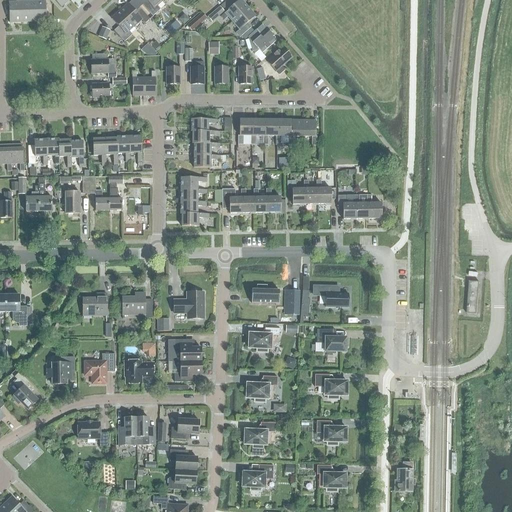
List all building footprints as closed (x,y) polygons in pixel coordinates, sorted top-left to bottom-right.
[(15,0),(15,2),(8,2),(9,23),(21,22),(20,2),(20,0),(15,0)] [(160,2),(159,0),(143,0),(145,2),(141,6),(152,17),(159,10),(156,6),(160,2)] [(232,21),(247,8),(240,0),(239,0),(220,16),(223,20),(228,16),(232,21)] [(44,1),(33,2),(33,22),(45,22),(45,1),(44,1)] [(25,2),(20,2),(21,22),(33,22),(33,2),(32,2),(25,2)] [(127,5),(119,12),(132,27),(140,20),(144,23),(148,19),(138,8),(134,12),(127,5)] [(224,12),(220,7),(207,17),(211,22),(224,12)] [(247,8),(232,21),(239,29),(235,33),(239,38),(244,33),(247,36),(253,30),(246,23),(254,16),(247,8)] [(132,27),(119,12),(110,20),(117,28),(113,32),(123,43),(132,35),(128,31),(132,27)] [(183,15),(178,18),(183,24),(184,23),(189,19),(185,15),(183,15)] [(199,16),(187,26),(191,31),(203,21),(202,20),(199,16)] [(174,32),(169,27),(164,31),(169,36),(174,32)] [(108,32),(101,28),(97,38),(104,41),(108,32)] [(273,36),(267,29),(260,35),(256,30),(247,37),(248,40),(245,41),(248,51),(251,50),(252,52),(257,48),(261,53),(275,41),(271,38),(273,36)] [(160,47),(155,41),(151,45),(155,50),(160,47)] [(218,43),(208,43),(208,55),(218,55),(218,43)] [(157,54),(147,44),(141,50),(146,55),(154,56),(157,54)] [(292,57),(283,48),(278,52),(278,51),(273,55),(274,56),(267,62),(275,72),(276,72),(278,75),(279,75),(284,71),(284,69),(281,66),(292,57)] [(261,53),(252,61),(256,66),(265,57),(261,53)] [(106,61),(105,61),(100,61),(91,61),(90,61),(90,74),(107,74),(107,61),(106,61)] [(202,62),(194,62),(190,66),(189,69),(189,85),(202,85),(202,68),(202,62)] [(227,68),(214,68),(214,85),(227,85),(227,68)] [(251,85),(250,68),(238,68),(238,85),(251,85)] [(262,68),(256,70),(259,81),(265,80),(262,68)] [(178,85),(178,69),(165,69),(165,85),(178,85)] [(143,97),(143,79),(135,79),(135,72),(131,73),(131,97),(143,97)] [(150,79),(143,79),(143,97),(155,97),(155,73),(150,73),(150,79)] [(108,98),(108,85),(91,85),(91,98),(108,98)] [(226,117),(225,129),(235,129),(235,117),(226,117)] [(207,132),(207,125),(215,125),(215,120),(190,120),(190,132),(191,132),(207,132)] [(251,137),(251,121),(239,120),(238,136),(237,136),(237,145),(242,145),(242,136),(250,136),(251,137)] [(264,121),(251,121),(251,137),(250,136),(249,145),(255,145),(255,137),(262,137),(264,137),(264,121)] [(268,137),(275,137),(276,137),(276,121),(264,121),(264,137),(262,137),(262,145),(267,146),(268,137)] [(289,137),(289,121),(276,121),(276,137),(275,137),(275,146),(280,146),(280,137),(287,137),(289,137)] [(293,137),(302,137),(302,121),(289,121),(289,137),(287,137),(287,146),(293,146),(293,137)] [(315,121),(302,121),(302,137),(311,137),(311,146),(316,146),(316,137),(315,137),(315,121)] [(207,132),(191,132),(191,144),(193,144),(208,144),(208,136),(219,136),(219,132),(207,132)] [(129,162),(129,154),(128,137),(116,138),(116,139),(117,139),(117,154),(124,154),(124,162),(129,162)] [(128,137),(129,154),(136,153),(136,162),(141,162),(140,137),(128,137)] [(105,166),(105,156),(105,139),(92,140),(92,156),(100,156),(100,167),(105,166)] [(117,139),(116,139),(105,139),(105,156),(113,156),(113,166),(117,166),(117,154),(117,139)] [(47,165),(46,157),(46,140),(33,140),(33,146),(27,146),(28,164),(34,164),(34,157),(42,157),(43,165),(47,165)] [(58,140),(46,140),(46,157),(54,157),(55,165),(59,165),(59,158),(58,157),(58,141),(58,140)] [(69,140),(58,141),(58,157),(59,158),(66,157),(66,168),(71,168),(70,157),(69,142),(69,140)] [(82,142),(69,142),(70,157),(78,157),(78,168),(82,167),(82,142)] [(208,144),(193,144),(193,156),(218,156),(209,156),(209,148),(218,148),(218,144),(208,144)] [(10,165),(9,146),(0,145),(0,165),(7,165),(7,172),(11,172),(11,165),(10,165)] [(22,145),(9,146),(10,165),(11,165),(19,164),(19,172),(24,172),(24,164),(23,164),(22,145)] [(218,156),(193,156),(193,168),(209,168),(209,160),(218,160),(218,156)] [(279,169),(279,160),(270,159),(270,169),(279,169)] [(95,212),(108,212),(108,200),(101,200),(101,191),(95,191),(95,177),(88,177),(88,195),(95,195),(95,212)] [(109,200),(108,200),(108,212),(121,212),(121,200),(117,200),(117,189),(116,189),(116,185),(122,185),(122,177),(108,177),(109,185),(109,200)] [(26,178),(18,178),(17,195),(25,195),(26,178)] [(38,186),(38,212),(51,212),(51,198),(44,198),(44,178),(38,178),(38,186)] [(179,179),(179,191),(197,190),(196,183),(205,183),(205,179),(179,179)] [(317,190),(317,205),(330,205),(330,189),(320,190),(320,181),(315,181),(316,190),(317,190)] [(292,206),(304,206),(304,190),(303,190),(295,190),(295,182),(287,182),(287,191),(291,191),(292,206)] [(303,182),(303,190),(304,190),(304,206),(317,205),(317,190),(316,190),(308,190),(308,182),(303,182)] [(25,212),(38,212),(38,186),(35,186),(35,193),(31,193),(31,198),(25,198),(25,212)] [(229,190),(221,190),(221,191),(221,203),(222,206),(229,206),(229,214),(242,214),(242,198),(240,198),(235,198),(235,189),(229,190)] [(197,190),(179,191),(179,203),(196,203),(196,195),(205,195),(205,190),(197,190)] [(240,190),(240,198),(242,198),(242,214),(254,214),(254,198),(253,198),(245,198),(245,190),(240,190)] [(254,198),(254,214),(267,213),(266,198),(265,198),(257,198),(257,190),(253,190),(253,198),(254,198)] [(266,198),(267,213),(280,213),(279,197),(270,198),(270,190),(265,190),(265,198),(266,198)] [(11,192),(4,192),(4,202),(0,201),(0,218),(12,219),(12,202),(11,202),(11,192)] [(80,214),(80,193),(65,193),(65,214),(80,214)] [(343,219),(355,219),(355,204),(354,204),(354,195),(337,196),(337,204),(342,204),(343,219)] [(368,203),(367,203),(366,195),(354,195),(354,204),(355,204),(355,219),(368,219),(368,203)] [(366,195),(367,203),(368,203),(368,219),(381,219),(381,203),(371,203),(371,195),(366,195)] [(205,203),(196,203),(179,203),(179,214),(181,214),(196,214),(196,207),(205,207),(205,203)] [(196,215),(196,214),(181,214),(181,227),(197,227),(197,219),(208,219),(208,215),(196,215)] [(479,282),(469,281),(467,314),(477,315),(479,282)] [(251,290),(251,303),(278,304),(278,291),(266,290),(266,286),(256,285),(256,290),(251,290)] [(312,286),(312,294),(325,294),(325,307),(348,308),(348,294),(336,294),(336,286),(312,286)] [(288,291),(288,310),(292,310),(292,317),(298,317),(299,291),(288,291)] [(204,319),(203,293),(187,293),(187,301),(174,301),(174,314),(187,314),(187,319),(204,319)] [(106,316),(106,294),(96,295),(96,298),(82,298),(82,317),(106,316)] [(144,300),(144,294),(135,294),(135,298),(121,298),(121,316),(144,315),(144,319),(152,319),(152,300),(144,300)] [(5,295),(5,313),(8,313),(11,313),(12,317),(12,320),(12,322),(13,322),(15,323),(16,324),(19,324),(19,326),(26,326),(26,324),(32,324),(32,319),(26,319),(26,318),(26,307),(19,308),(18,302),(18,295),(5,295)] [(169,320),(157,320),(157,331),(168,332),(169,320)] [(316,328),(316,342),(323,342),(323,344),(323,349),(326,349),(326,352),(335,352),(335,349),(344,349),(344,346),(347,346),(347,337),(345,337),(345,336),(332,336),(330,336),(330,329),(316,328)] [(279,329),(265,329),(264,335),(250,334),(249,348),(257,349),(257,352),(267,353),(267,349),(273,349),(273,336),(279,337),(279,329)] [(174,362),(201,362),(201,348),(192,348),(192,340),(170,340),(167,340),(167,362),(171,362),(174,362)] [(114,372),(114,354),(102,354),(102,362),(84,362),(84,376),(92,376),(92,384),(106,384),(106,372),(114,372)] [(296,368),(298,359),(289,357),(287,366),(296,368)] [(74,373),(73,358),(60,358),(60,364),(51,364),(52,370),(47,370),(47,379),(52,378),(52,385),(66,385),(66,373),(74,373)] [(140,364),(140,362),(124,362),(124,377),(126,377),(126,384),(140,384),(140,377),(153,377),(152,364),(140,364)] [(174,362),(175,371),(177,371),(177,374),(174,374),(174,383),(177,383),(192,382),(192,375),(201,375),(201,362),(174,362)] [(28,382),(19,372),(14,377),(16,380),(13,383),(20,390),(11,398),(18,404),(20,402),(27,410),(37,401),(23,387),(28,382)] [(315,376),(315,388),(321,388),(322,388),(322,395),(322,396),(323,396),(326,396),(328,396),(328,400),(338,400),(339,397),(343,397),(346,397),(347,383),(331,382),(330,382),(329,382),(330,376),(315,376)] [(277,378),(263,377),(262,385),(247,384),(247,398),(255,399),(254,403),(265,403),(265,399),(273,400),(273,386),(277,386),(277,378)] [(276,412),(289,412),(289,404),(276,404),(276,412)] [(130,438),(136,438),(136,418),(124,419),(124,428),(118,428),(119,446),(130,446),(130,438)] [(136,418),(136,438),(137,446),(155,445),(154,427),(148,428),(148,418),(136,418)] [(192,418),(184,418),(184,420),(178,420),(178,429),(172,428),(171,440),(186,440),(186,434),(198,435),(199,421),(192,421),(192,418)] [(331,422),(316,422),(316,434),(323,434),(322,443),(328,443),(328,447),(338,447),(338,443),(346,443),(346,429),(331,429),(331,422)] [(99,433),(99,423),(78,424),(78,440),(99,439),(99,447),(107,447),(107,433),(99,433)] [(275,424),(260,423),(260,431),(245,431),(245,445),(252,445),(252,449),(262,449),(262,445),(270,446),(271,432),(274,433),(275,424)] [(405,435),(405,426),(394,426),(394,435),(405,435)] [(176,462),(175,470),(196,472),(197,458),(185,457),(185,451),(170,450),(170,462),(176,462)] [(92,473),(92,463),(83,463),(84,473),(92,473)] [(294,465),(285,464),(285,473),(293,474),(294,465)] [(415,479),(411,479),(412,472),(411,472),(411,464),(403,464),(402,470),(402,472),(397,472),(397,483),(395,483),(395,492),(411,493),(411,486),(415,486),(415,479)] [(273,466),(259,466),(258,474),(243,473),(243,487),(251,487),(250,491),(261,492),(261,488),(266,488),(267,480),(273,480),(273,466)] [(332,467),(317,466),(317,475),(319,475),(319,489),(327,489),(327,493),(337,493),(337,489),(345,489),(345,475),(332,475),(332,467)] [(196,472),(175,470),(175,479),(169,478),(168,490),(183,490),(184,485),(195,485),(196,472)] [(3,505),(9,511),(33,511),(23,501),(19,505),(12,497),(3,505)] [(168,498),(153,497),(153,504),(161,504),(161,509),(167,510),(166,511),(187,511),(188,506),(168,505),(168,498)]
